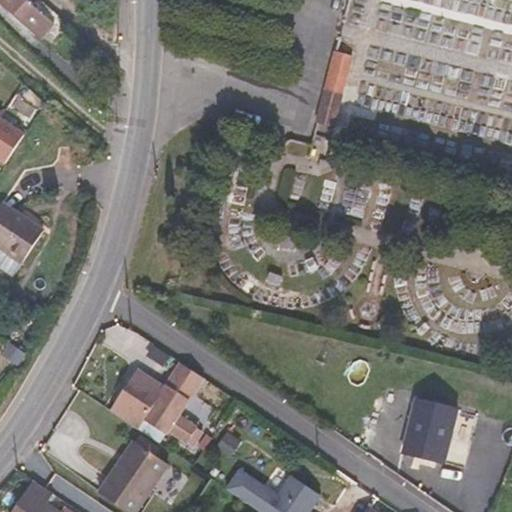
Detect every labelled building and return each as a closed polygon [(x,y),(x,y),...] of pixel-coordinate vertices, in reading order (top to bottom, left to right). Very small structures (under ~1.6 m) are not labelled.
[(0,0),(0,3),(35,36),(48,20),(25,0),(0,0)] [(326,90),(339,94),(342,94),(351,56),(335,51),(326,90)] [(329,135),(339,94),(326,90),(315,132),(329,135)] [(0,158),(8,163),(26,135),(1,118),(5,112),(0,108),(0,158)] [(0,251),(23,266),(44,235),(2,206),(0,208),(0,251)] [(0,272),(13,281),(23,266),(0,251),(0,272)] [(166,389),(140,371),(112,412),(138,430),(145,420),(151,424),(144,434),(161,445),(170,431),(194,447),(200,438),(199,437),(202,434),(198,431),(199,429),(180,417),(200,389),(177,373),(166,389)] [(444,461),(457,410),(416,399),(404,451),(444,461)] [(447,461),(464,465),(470,437),(453,433),(447,461)] [(100,493),(128,511),(137,511),(167,465),(134,442),(100,493)] [(263,511),(308,511),(319,496),(291,477),(275,501),(250,483),(252,480),(240,471),(228,489),(263,511)] [(55,511),(34,497),(41,486),(34,481),(12,511),(67,511),(66,511),(64,511),(55,511)] [(362,511),(390,511),(368,501),(362,511)]
